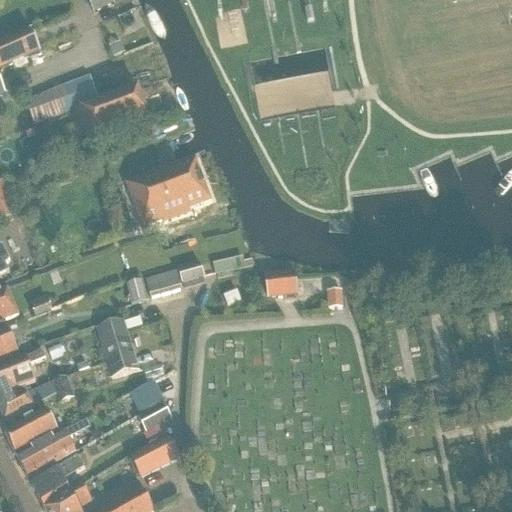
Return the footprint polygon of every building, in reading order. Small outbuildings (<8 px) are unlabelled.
[(86,0),(93,16),(114,7),(110,0),(86,0)] [(0,68),(39,53),(31,33),(0,45),(0,68)] [(120,43),(107,48),(112,60),(124,55),(120,43)] [(25,104),(34,127),(98,103),(89,80),(25,104)] [(72,115),(84,146),(149,121),(138,90),(72,115)] [(88,153),(69,161),(74,173),(93,165),(88,153)] [(192,161),(173,168),(126,185),(144,233),(192,215),(191,211),(200,208),(201,211),(205,209),(204,207),(212,204),(192,161)] [(2,182),(0,183),(0,222),(15,217),(2,182)] [(3,249),(0,248),(0,278),(8,275),(5,267),(7,266),(9,262),(3,249)] [(242,259),(212,266),(214,276),(216,276),(217,280),(233,277),(232,272),(244,270),(242,259)] [(178,272),(182,285),(203,279),(199,266),(178,272)] [(176,274),(145,282),(150,298),(180,290),(176,274)] [(295,274),(265,278),(267,302),(297,299),(295,274)] [(142,283),(126,287),(131,307),(148,303),(142,283)] [(0,292),(0,324),(18,318),(7,290),(0,292)] [(223,299),(227,308),(240,303),(236,294),(223,299)] [(327,295),(328,311),(342,310),(341,294),(327,295)] [(46,299),(30,306),(34,315),(35,319),(51,313),(50,309),(46,299)] [(139,373),(123,323),(96,331),(111,381),(139,373)] [(0,365),(19,358),(6,331),(0,333),(0,365)] [(28,397),(27,396),(24,389),(35,384),(28,368),(45,362),(42,354),(25,360),(0,370),(0,413),(4,424),(33,409),(54,398),(47,386),(28,397)] [(65,380),(52,385),(60,406),(73,401),(70,393),(74,391),(69,379),(65,380)] [(135,396),(145,414),(163,405),(153,387),(135,396)] [(171,421),(163,407),(137,421),(145,436),(171,421)] [(58,436),(50,420),(47,413),(4,436),(16,459),(58,436)] [(64,434),(16,460),(28,483),(52,469),(75,455),(64,434)] [(159,443),(169,461),(178,456),(169,438),(159,443)] [(159,443),(150,448),(159,466),(169,461),(159,443)] [(159,466),(150,448),(140,453),(150,471),(159,466)] [(131,458),(139,477),(150,471),(140,453),(131,458)] [(84,470),(77,459),(55,471),(30,487),(43,510),(69,494),(62,482),(84,470)] [(152,511),(138,483),(108,499),(112,508),(105,511),(152,511)] [(79,511),(91,504),(82,489),(70,496),(44,511),(79,511)]
